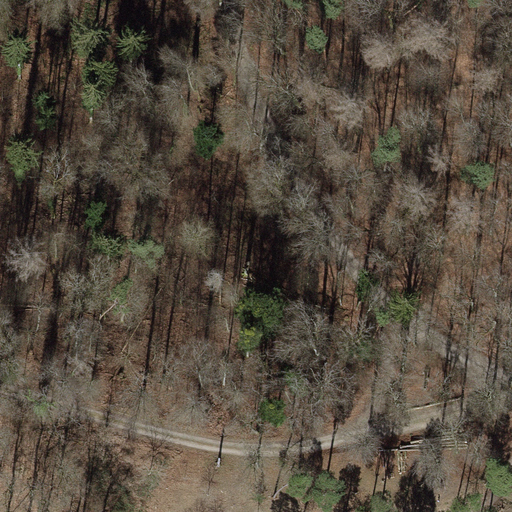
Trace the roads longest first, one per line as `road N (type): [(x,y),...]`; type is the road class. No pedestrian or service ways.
road 1 (track): [(387,311),(388,358),(356,438),(264,452),(179,441),(0,386)]
road 2 (track): [(226,0),(278,165),(387,311),(511,376)]
road 3 (track): [(356,438),(511,398)]
